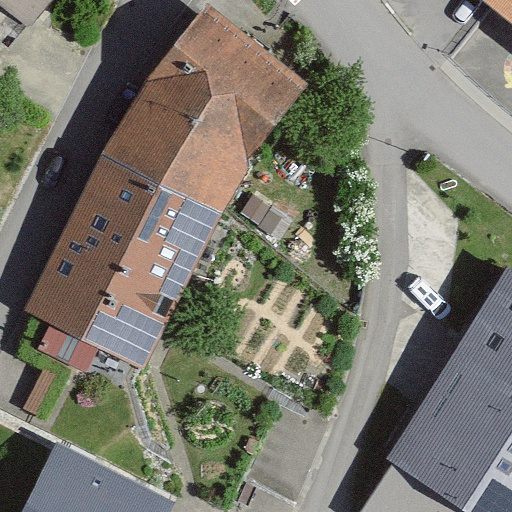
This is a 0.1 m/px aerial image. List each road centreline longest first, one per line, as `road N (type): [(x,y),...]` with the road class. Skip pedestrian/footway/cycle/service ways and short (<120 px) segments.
road 1 (residential): [(408,76),(391,316),(322,511)]
road 2 (residential): [(167,0),(0,311)]
road 3 (residential): [(408,76),(511,158)]
